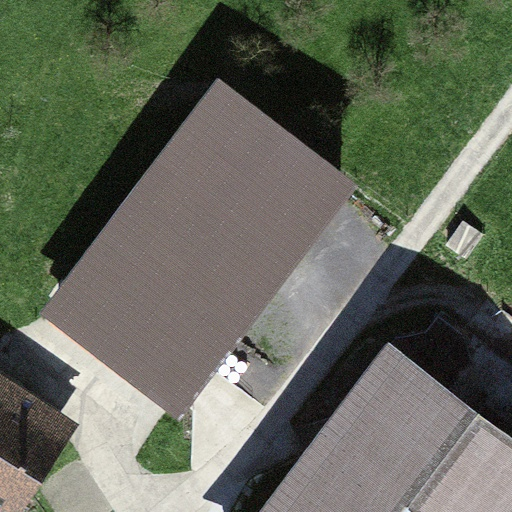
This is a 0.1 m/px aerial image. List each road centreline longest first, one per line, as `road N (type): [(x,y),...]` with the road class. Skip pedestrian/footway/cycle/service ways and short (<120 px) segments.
road 1 (track): [(511,106),(381,289),(193,511)]
road 2 (track): [(132,511),(25,349)]
